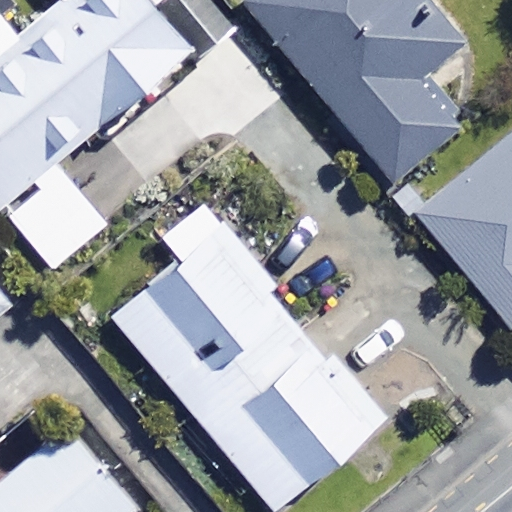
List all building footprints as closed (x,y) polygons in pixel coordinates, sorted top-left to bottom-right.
[(0,23),(0,207),(8,217),(200,55),(153,0),(66,0),(72,6),(23,48),(2,22),(0,23)] [(255,0),(249,6),(394,184),(459,131),(420,83),(462,50),(421,0),(255,0)] [(511,141),(422,212),(511,328),(511,141)] [(276,288),(208,205),(164,241),(184,265),(117,320),(275,511),(284,511),(390,425),(334,358),(327,364),(269,294),(276,288)] [(0,285),(0,318),(16,305),(0,285)] [(143,511),(145,510),(80,431),(0,497),(0,511),(143,511)]
